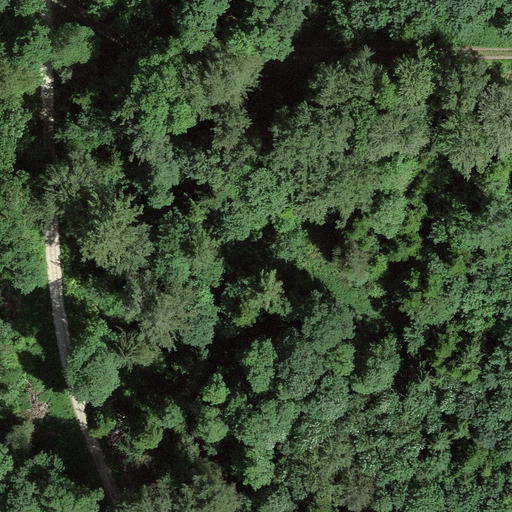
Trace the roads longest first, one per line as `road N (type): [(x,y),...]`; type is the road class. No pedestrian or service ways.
road 1 (track): [(124,511),(79,421),(67,365),(45,0)]
road 2 (track): [(511,53),(150,46),(116,36),(62,0)]
